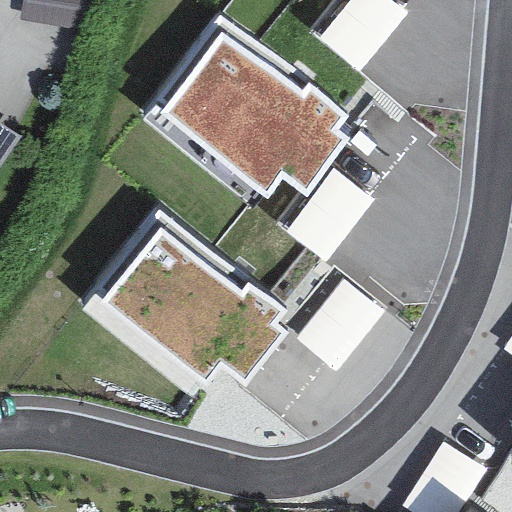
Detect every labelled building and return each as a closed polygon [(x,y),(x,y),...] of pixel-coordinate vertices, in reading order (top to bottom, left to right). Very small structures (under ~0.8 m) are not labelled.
[(28,0),(28,17),(84,18),(84,0),(28,0)] [(303,102),(223,39),(167,111),(267,189),(281,171),(310,194),(349,145),(335,134),(346,121),(310,92),(303,102)] [(0,151),(13,131),(0,122),(0,151)] [(241,292),(161,230),(105,301),(205,379),(219,361),(248,384),(287,335),(273,324),(284,311),(248,282),(241,292)] [(300,332),(340,363),(387,302),(347,271),(300,332)] [(455,511),(481,466),(435,442),(400,506),(411,511),(455,511)]
